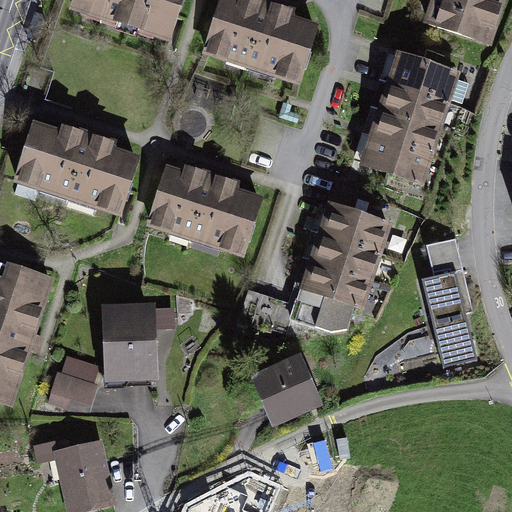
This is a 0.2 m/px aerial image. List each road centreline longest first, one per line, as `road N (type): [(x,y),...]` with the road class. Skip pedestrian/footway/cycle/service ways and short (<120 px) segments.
road 1 (residential): [(511,388),(387,400),(200,486),(162,511)]
road 2 (residential): [(511,73),(490,130),(483,218),(511,344)]
road 3 (unknown): [(149,511),(162,345)]
